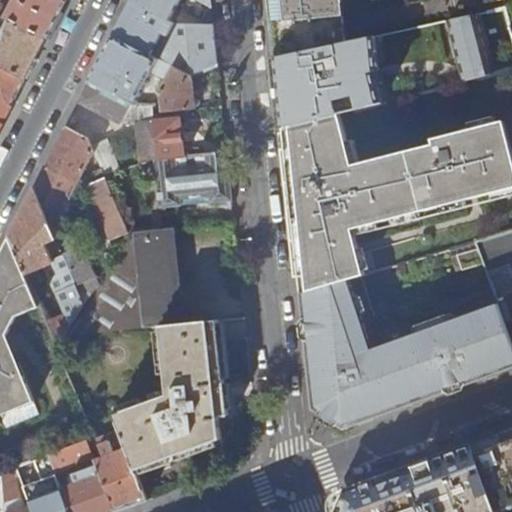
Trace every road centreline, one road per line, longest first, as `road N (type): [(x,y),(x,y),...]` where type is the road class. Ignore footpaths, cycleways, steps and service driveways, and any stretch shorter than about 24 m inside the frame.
road 1 (residential): [(242,0),(298,477)]
road 2 (secondary): [(298,477),(511,397)]
road 3 (secondary): [(100,0),(0,191)]
